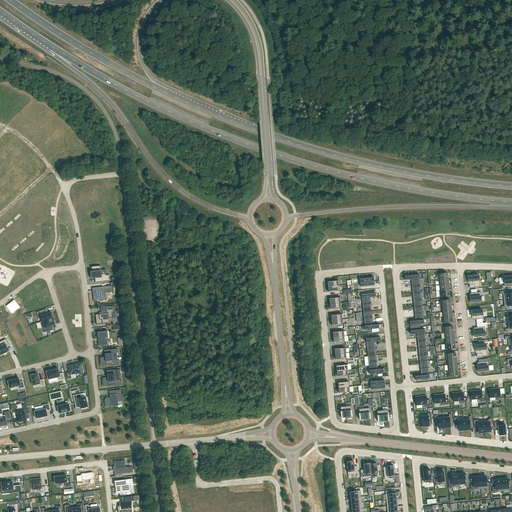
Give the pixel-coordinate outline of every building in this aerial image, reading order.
[(92,271),(90,271),(91,276),(91,279),(92,279),(95,278),(96,282),(95,282),(110,281),(109,275),(106,275),(106,274),(102,274),(101,270),(101,266),(91,267),(92,271)] [(473,276),(468,276),(469,281),(469,285),(474,285),(474,288),(480,287),(479,280),(479,275),(475,276),(475,275),(473,275),(473,276)] [(503,278),(499,278),(499,284),(503,284),(504,284),(508,283),(511,282),(511,276),(511,275),(507,275),(507,277),(503,277),(503,278)] [(419,278),(411,279),(412,293),(421,292),(419,278)] [(111,286),(92,288),(94,301),(106,299),(105,293),(111,292),(111,286)] [(421,292),(412,293),(414,307),(422,306),(421,292)] [(471,297),(470,297),(471,302),(481,301),(481,297),(481,292),(470,293),(471,297)] [(370,297),(362,298),(363,312),(371,311),(370,297)] [(107,313),(95,315),(96,325),(110,323),(109,318),(112,318),(112,313),(115,313),(114,313),(113,306),(106,307),(107,313)] [(422,306),(414,307),(415,321),(424,320),(422,306)] [(43,310),(37,313),(39,319),(41,318),(42,322),(43,322),(53,318),(51,312),(48,313),(47,309),(43,310)] [(482,310),(472,311),(472,316),(473,316),(473,320),(483,319),(483,314),(482,310)] [(371,311),(363,312),(365,326),(373,325),(371,311)] [(42,322),(40,322),(43,333),(50,331),(54,330),(52,326),(55,325),(55,324),(55,321),(54,321),(53,318),(43,322),(42,322)] [(474,332),(474,337),(485,336),(484,331),(485,331),(484,327),(483,327),(474,328),(474,332)] [(107,331),(97,332),(99,346),(109,345),(107,331)] [(26,332),(17,337),(21,345),(30,340),(26,332)] [(425,333),(417,334),(418,348),(426,347),(425,333)] [(0,344),(1,346),(0,346),(0,355),(3,354),(6,352),(9,351),(6,345),(9,344),(6,339),(0,341),(0,344)] [(375,342),(366,343),(368,356),(376,355),(375,342)] [(486,344),(475,345),(476,351),(476,350),(477,354),(481,354),(482,357),(487,356),(486,349),(486,344)] [(426,347),(418,348),(419,362),(428,361),(426,347)] [(101,360),(100,360),(101,360),(101,365),(106,364),(106,365),(113,364),(113,361),(117,360),(117,353),(118,352),(118,349),(110,350),(111,353),(105,354),(105,357),(100,357),(101,360)] [(376,355),(368,356),(369,370),(377,369),(376,355)] [(428,361),(419,362),(421,375),(429,374),(428,361)] [(478,366),(477,366),(478,372),(488,371),(488,366),(488,362),(484,362),(477,363),(478,366)] [(70,372),(66,373),(68,379),(71,378),(76,377),(75,374),(82,372),(80,364),(68,366),(70,372)] [(47,372),(46,372),(48,379),(49,383),(58,381),(64,379),(63,373),(59,374),(58,369),(50,371),(50,370),(47,371),(47,372)] [(103,380),(103,381),(104,385),(108,385),(109,385),(116,385),(115,381),(120,380),(119,373),(120,373),(120,369),(113,370),(113,374),(107,374),(108,377),(103,378),(103,380)] [(34,374),(31,375),(34,387),(41,386),(41,387),(45,385),(44,379),(40,380),(38,374),(34,375),(34,374)] [(19,378),(8,381),(10,388),(18,386),(19,389),(24,387),(23,381),(20,382),(19,378)] [(499,389),(489,390),(489,398),(495,397),(495,400),(500,400),(504,400),(503,394),(500,394),(499,389)] [(105,401),(106,406),(110,405),(111,405),(111,406),(118,405),(118,401),(122,401),(121,390),(115,390),(115,394),(110,395),(110,398),(105,398),(105,401)] [(481,390),(470,392),(471,400),(472,403),(477,402),(486,401),(485,396),(482,396),(481,390)] [(463,392),(452,393),(453,401),(459,401),(459,404),(468,403),(467,398),(463,398),(463,392)] [(85,393),(73,396),(75,403),(79,402),(81,408),(82,408),(82,409),(87,408),(87,407),(88,407),(87,402),(88,402),(87,398),(86,398),(85,393)] [(445,394),(434,395),(435,403),(441,403),(441,406),(449,405),(449,400),(445,400),(445,394)] [(426,396),(415,397),(416,405),(422,405),(422,408),(431,407),(430,401),(427,402),(426,396)] [(66,405),(57,407),(59,413),(70,411),(68,401),(66,402),(66,405)] [(22,404),(16,405),(17,409),(18,413),(17,413),(18,417),(19,417),(20,423),(23,422),(23,421),(27,420),(25,414),(28,413),(26,404),(22,405),(22,404)] [(35,411),(35,412),(36,418),(37,418),(40,417),(43,417),(47,416),(48,416),(47,415),(46,411),(50,410),(49,404),(42,405),(43,410),(35,411)] [(2,413),(0,413),(0,426),(7,425),(6,420),(11,419),(9,411),(4,412),(5,415),(3,415),(2,413)] [(421,417),(420,417),(421,420),(422,420),(422,427),(429,426),(429,419),(431,419),(431,413),(428,413),(428,415),(421,415),(421,417)] [(449,416),(443,417),(444,428),(450,427),(449,420),(452,420),(452,414),(449,414),(449,416)] [(437,415),(434,416),(435,422),(438,422),(438,428),(444,428),(443,417),(437,417),(437,415)] [(463,418),(464,430),(470,430),(470,423),(473,422),(472,416),(469,416),(469,418),(463,419),(463,418)] [(457,418),(454,418),(455,424),(458,424),(458,431),(464,430),(463,418),(457,418)] [(489,419),(483,420),(485,432),(490,432),(490,425),(493,425),(492,418),(489,419)] [(478,420),(473,420),(474,427),(478,426),(479,433),(485,432),(483,420),(478,421),(478,420)] [(498,422),(494,422),(495,429),(498,428),(499,435),(506,435),(505,429),(506,429),(506,426),(505,426),(504,422),(498,423),(498,422)] [(114,468),(113,468),(114,471),(115,471),(115,475),(133,473),(132,466),(132,467),(125,468),(124,461),(125,461),(125,460),(114,462),(114,468)] [(347,466),(346,466),(346,469),(347,469),(348,475),(358,473),(357,466),(354,467),(354,461),(347,461),(347,466)] [(370,464),(371,476),(371,477),(381,476),(381,469),(377,469),(377,463),(376,463),(376,462),(372,463),(372,464),(370,464)] [(364,470),(361,470),(361,477),(371,476),(370,464),(370,463),(363,464),(364,470)] [(387,472),(384,472),(384,479),(395,478),(394,473),(395,473),(395,469),(394,469),(393,465),(387,466),(386,466),(387,472)] [(423,470),(424,483),(431,482),(431,483),(434,482),(434,479),(434,476),(431,477),(430,470),(427,470),(427,469),(423,469),(423,470)] [(434,479),(434,482),(435,485),(438,485),(438,484),(445,484),(443,471),(443,470),(439,471),(439,472),(436,472),(437,479),(434,479)] [(81,475),(76,476),(77,485),(84,484),(84,480),(90,480),(90,484),(94,483),(94,477),(94,473),(93,473),(93,472),(81,474),(81,475)] [(452,482),(449,482),(449,488),(453,488),(453,487),(459,487),(459,485),(458,473),(455,474),(451,475),(452,482)] [(461,473),(458,473),(459,485),(465,485),(466,487),(469,486),(468,480),(465,480),(464,473),(461,474),(461,473)] [(55,478),(54,478),(54,482),(55,482),(55,484),(65,483),(66,487),(71,486),(70,476),(67,477),(66,475),(62,476),(59,476),(54,477),(55,478)] [(482,475),(479,476),(481,489),(486,488),(486,492),(491,492),(490,482),(487,483),(486,476),(482,476),(482,475)] [(473,484),(471,485),(471,491),(474,490),(481,489),(479,476),(476,476),(476,477),(473,477),(473,484)] [(495,487),(492,487),(493,493),(496,493),(496,492),(503,491),(503,490),(502,490),(501,478),(498,478),(498,479),(494,480),(495,487)] [(504,478),(501,478),(502,490),(503,490),(509,490),(509,492),(511,491),(511,489),(511,485),(509,485),(508,478),(504,479),(504,478)] [(41,479),(31,480),(32,490),(40,489),(40,492),(45,491),(45,486),(42,487),(41,484),(41,483),(41,479)] [(117,488),(115,488),(116,494),(122,493),(122,491),(125,491),(130,490),(130,486),(129,485),(133,484),(133,479),(120,480),(120,481),(120,482),(120,484),(117,484),(117,486),(117,488)] [(6,482),(1,482),(2,491),(4,491),(4,490),(9,490),(9,492),(9,493),(21,491),(20,485),(13,486),(13,482),(6,483),(6,482)] [(392,490),(385,491),(386,494),(386,500),(397,499),(396,493),(392,493),(392,490)] [(122,505),(118,506),(118,511),(133,511),(131,502),(132,502),(132,501),(131,501),(131,502),(122,503),(122,505)] [(78,506),(74,506),(74,511),(81,511),(81,509),(84,509),(83,503),(77,504),(78,506)]
